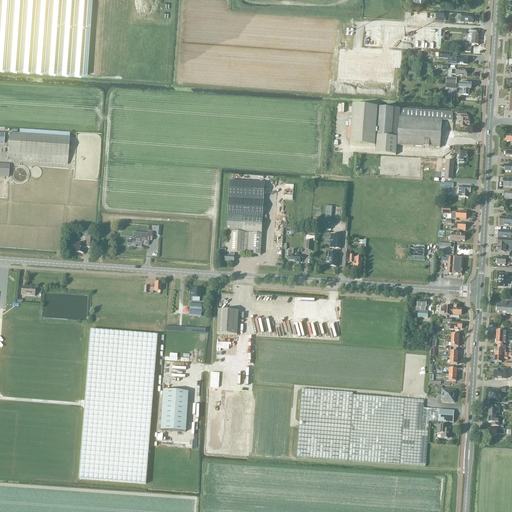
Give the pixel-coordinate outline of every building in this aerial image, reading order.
[(0,0),(0,69),(49,72),(87,75),(92,0),(0,0)] [(422,11),(411,10),(410,18),(421,19),(422,11)] [(435,21),(446,22),(447,14),(436,13),(435,21)] [(467,41),(468,42),(472,42),(471,45),(478,45),(479,35),(469,35),(468,36),(467,41)] [(447,59),(447,64),(456,65),(456,64),(467,65),(468,58),(457,58),(450,57),(450,59),(447,59)] [(335,88),(391,92),(393,62),(336,59),(335,88)] [(471,91),(471,86),(466,85),(466,83),(462,83),(462,85),(459,85),(459,91),(457,90),(456,96),(463,96),(463,97),(469,97),(469,91),(471,91)] [(453,113),(400,109),(351,106),(349,144),(376,146),(375,153),(397,155),(398,145),(439,148),(441,121),(452,121),(453,113)] [(467,125),(469,125),(470,117),(467,117),(467,114),(458,113),(457,117),(461,118),(460,127),(465,127),(465,125),(467,125)] [(8,160),(65,164),(67,138),(10,134),(8,160)] [(469,158),(469,156),(468,155),(468,152),(460,152),(460,149),(455,149),(455,153),(459,154),(459,159),(459,162),(464,162),(464,159),(467,159),(469,158)] [(442,165),(441,177),(444,178),(443,179),(452,180),(452,179),(453,169),(454,161),(445,161),(445,165),(442,165)] [(0,164),(0,176),(9,177),(9,165),(0,164)] [(221,248),(221,253),(225,253),(225,261),(233,262),(234,256),(233,256),(233,253),(241,254),(260,255),(265,183),(230,181),(226,248),(221,248)] [(470,193),(471,187),(468,187),(467,187),(459,187),(459,197),(462,197),(468,198),(468,193),(470,193)] [(461,213),(451,212),(451,219),(456,219),(466,219),(467,213),(466,213),(466,211),(461,211),(461,213)] [(511,226),(511,219),(507,219),(507,217),(500,217),(499,226),(511,227),(511,226)] [(127,247),(135,248),(135,247),(136,247),(137,247),(138,246),(138,245),(148,246),(148,241),(152,241),(152,233),(149,233),(148,238),(140,238),(140,239),(133,239),(133,242),(128,241),(127,247)] [(332,234),(331,247),(339,248),(340,248),(342,234),(332,234)] [(452,234),(451,242),(460,242),(460,241),(465,242),(465,235),(452,234)] [(511,239),(498,239),(498,252),(510,253),(510,251),(511,251),(511,239)] [(75,245),(75,253),(76,253),(77,254),(79,254),(80,254),(84,254),(84,248),(86,248),(86,247),(86,244),(86,243),(84,243),(84,245),(75,245)] [(437,253),(454,254),(454,248),(451,248),(451,245),(438,243),(437,253)] [(409,260),(424,261),(425,246),(410,245),(409,256),(410,256),(409,260)] [(289,255),(289,262),(300,263),(300,256),(297,256),(298,253),(296,253),(296,252),(295,252),(295,250),(292,250),(291,255),(289,255)] [(329,253),(329,257),(328,257),(327,263),(330,263),(330,267),(337,267),(338,258),(337,258),(337,254),(333,254),(333,251),(331,251),(331,254),(329,253)] [(351,253),(346,252),(346,263),(354,263),(353,270),(362,271),(363,262),(362,262),(362,259),(363,259),(363,258),(355,258),(355,255),(351,255),(351,253)] [(449,262),(447,274),(455,275),(458,275),(459,275),(462,275),(462,273),(463,271),(462,270),(463,258),(453,257),(453,255),(443,254),(443,261),(449,262)] [(506,259),(497,258),(497,265),(506,265),(506,263),(510,264),(510,261),(511,261),(511,256),(509,256),(508,259),(506,259)] [(498,287),(507,288),(507,285),(511,285),(511,279),(511,277),(508,278),(508,274),(499,274),(498,287)] [(161,284),(154,283),(154,287),(150,286),(150,291),(150,294),(153,294),(153,291),(160,291),(161,284)] [(21,295),(35,296),(35,289),(29,288),(29,287),(22,287),(21,295)] [(193,289),(192,292),(190,292),(190,297),(199,298),(200,290),(193,289)] [(421,307),(421,311),(425,311),(425,307),(426,307),(426,306),(428,306),(428,303),(426,303),(426,301),(418,301),(417,307),(421,307)] [(189,304),(189,316),(200,316),(201,305),(189,304)] [(450,311),(451,309),(451,307),(445,306),(445,308),(445,310),(445,315),(450,316),(450,313),(453,313),(453,315),(462,316),(462,310),(460,310),(460,307),(454,306),(454,312),(450,311)] [(218,310),(217,334),(237,335),(239,312),(218,310)] [(450,323),(450,330),(459,331),(459,330),(463,330),(463,324),(453,323),(453,319),(448,319),(448,323),(450,323)] [(84,417),(79,480),(146,485),(147,485),(150,446),(158,334),(90,329),(85,401),(84,411),(84,417)] [(511,338),(496,338),(496,344),(502,344),(502,347),(506,348),(506,345),(506,341),(511,341),(511,338)] [(496,350),(495,356),(502,357),(506,357),(506,353),(502,353),(502,350),(506,351),(506,348),(502,347),(502,350),(496,350)] [(506,379),(507,369),(499,369),(499,371),(494,371),(494,375),(492,375),(493,380),(496,379),(497,379),(506,379)] [(454,411),(439,410),(424,409),(424,400),(353,395),(353,394),(302,390),(297,457),(394,465),(426,467),(429,422),(439,423),(439,422),(453,423),(453,421),(454,411)] [(442,402),(455,403),(456,391),(442,390),(442,398),(442,402)] [(489,390),(488,402),(499,403),(500,399),(501,391),(489,390)] [(160,431),(185,432),(188,392),(163,391),(160,431)] [(489,409),(489,416),(496,416),(496,413),(499,413),(500,407),(493,406),(492,410),(489,409)] [(496,416),(489,416),(488,423),(492,423),(492,424),(492,426),(499,426),(499,420),(496,420),(496,416)] [(450,433),(450,431),(445,430),(445,426),(438,426),(438,430),(439,430),(439,434),(442,434),(441,439),(447,439),(448,438),(449,439),(450,438),(451,438),(452,433),(450,433)]
